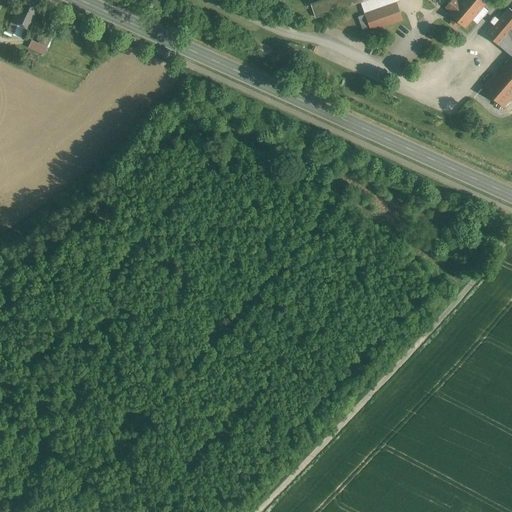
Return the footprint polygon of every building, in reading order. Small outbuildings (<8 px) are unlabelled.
[(40,6),(26,0),(20,0),(11,21),(17,24),(29,30),(40,6)] [(323,0),(318,2),(322,14),(363,0),(323,0)] [(479,0),(459,0),(458,1),(456,0),(451,0),(446,7),(451,11),(449,13),(465,27),(484,4),(479,0)] [(318,2),(310,4),(315,17),(322,14),(318,2)] [(394,4),(366,14),(371,29),(399,19),(394,4)] [(511,10),(509,8),(486,35),(498,45),(511,28),(511,10)] [(17,24),(11,21),(6,32),(12,34),(17,24)] [(43,44),(32,38),(28,46),(39,52),(43,44)] [(28,49),(24,58),(34,62),(38,54),(28,49)] [(511,55),(504,64),(506,65),(495,78),(492,76),(481,89),(503,107),(511,96),(511,55)]
